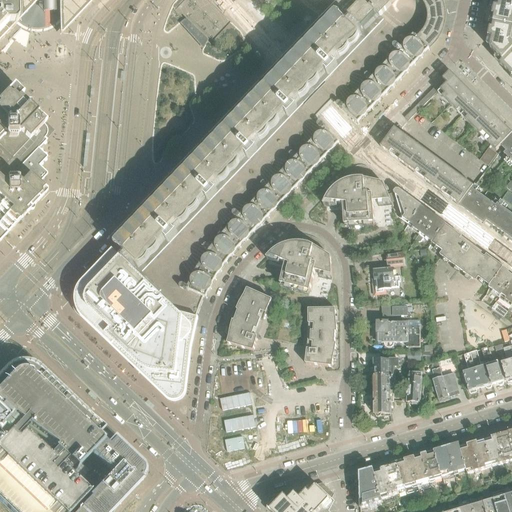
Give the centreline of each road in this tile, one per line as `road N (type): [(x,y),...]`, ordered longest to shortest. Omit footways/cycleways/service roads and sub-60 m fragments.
road 1 (residential): [(196,449),(211,328),(232,278),(270,235),(314,227),(343,261),(350,455)]
road 2 (residential): [(511,258),(361,147),(455,47)]
road 3 (secondary): [(112,0),(81,45),(59,215),(0,283)]
road 4 (secondary): [(196,458),(30,300)]
road 5 (secondary): [(19,313),(179,465)]
road 6 (secondary): [(114,204),(132,39),(152,0)]
road 7 (tertiary): [(350,455),(511,408)]
road 8 (secondary): [(30,300),(114,204)]
road 9 (tertiary): [(237,500),(266,481),(350,455)]
